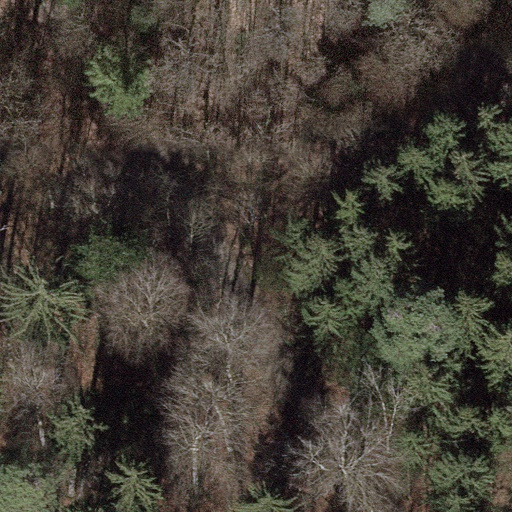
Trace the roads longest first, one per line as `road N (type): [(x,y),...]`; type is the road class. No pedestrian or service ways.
road 1 (track): [(392,511),(95,78),(52,0)]
road 2 (track): [(132,511),(0,269)]
